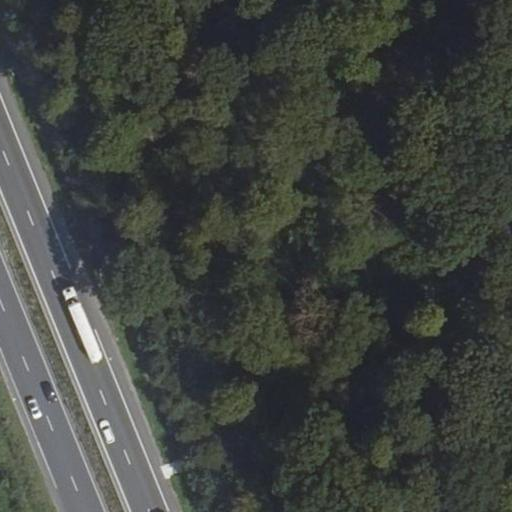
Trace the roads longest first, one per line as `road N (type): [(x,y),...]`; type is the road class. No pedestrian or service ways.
road 1 (trunk): [(150,511),(0,142)]
road 2 (trunk): [(0,300),(85,511)]
